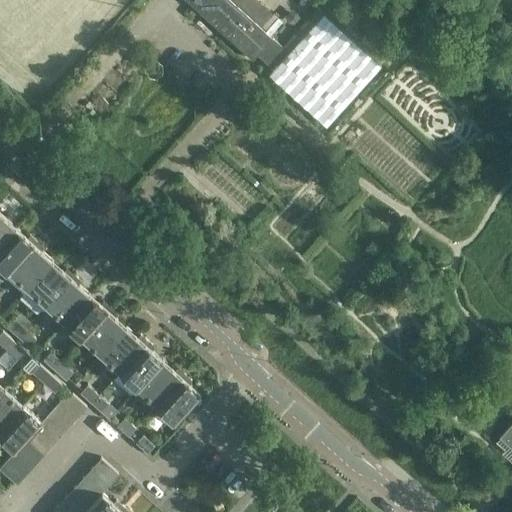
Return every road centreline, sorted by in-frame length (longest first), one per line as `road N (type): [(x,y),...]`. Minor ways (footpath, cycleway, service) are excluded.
road 1 (tertiary): [(255,372),(0,138)]
road 2 (residential): [(14,507),(93,421),(157,477),(255,372)]
road 3 (tertiary): [(414,511),(255,372)]
